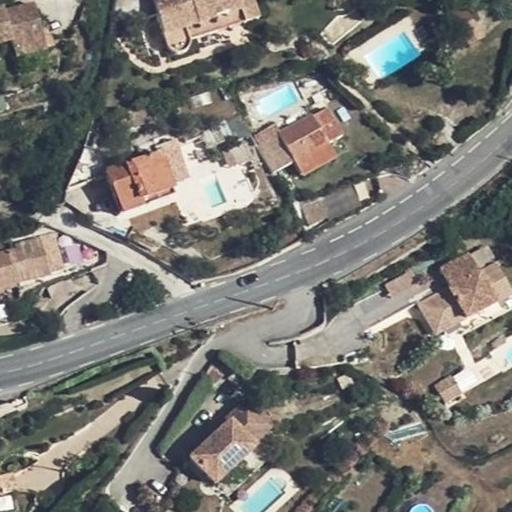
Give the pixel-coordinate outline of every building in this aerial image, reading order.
[(154,0),(163,32),(167,44),(170,48),(176,51),(183,50),(188,46),(189,43),(189,37),(216,29),(213,17),(242,8),(239,0),(154,0)] [(252,0),(239,0),(242,8),(213,17),(216,29),(257,17),(252,0)] [(36,2),(6,11),(14,40),(12,41),(17,58),(47,48),(36,2)] [(5,6),(0,7),(0,44),(12,41),(14,40),(6,11),(5,6)] [(120,133),(148,124),(142,109),(115,119),(120,133)] [(280,136),(295,164),(327,145),(341,137),(327,110),(280,136)] [(448,151),(462,141),(445,120),(431,130),(448,151)] [(335,158),(327,145),(295,164),(302,177),(335,158)] [(160,155),(107,172),(121,215),(175,197),(160,155)] [(0,253),(0,291),(16,286),(17,284),(65,270),(55,233),(43,236),(42,239),(20,244),(21,248),(0,253)] [(474,252),(446,269),(456,286),(425,304),(442,335),(511,296),(511,281),(501,262),(484,271),(474,252)] [(165,288),(146,276),(138,287),(156,301),(165,288)] [(491,368),(466,388),(479,403),(503,383),(491,368)] [(466,388),(452,400),(465,415),(479,403),(466,388)] [(251,451),(228,425),(187,460),(210,487),(251,451)] [(262,465),(251,451),(210,487),(221,500),(262,465)] [(0,496),(2,496),(4,493),(17,491),(14,478),(0,480),(0,496)]
